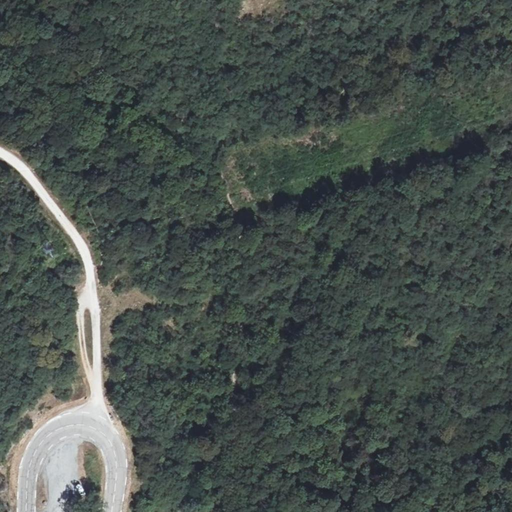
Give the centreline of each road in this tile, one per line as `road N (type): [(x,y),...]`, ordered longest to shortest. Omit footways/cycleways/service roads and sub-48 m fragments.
road 1 (track): [(0,151),(48,196),(88,262),(92,427)]
road 2 (secondary): [(25,511),(36,451),(49,433),(79,423),(111,448),(111,511)]
